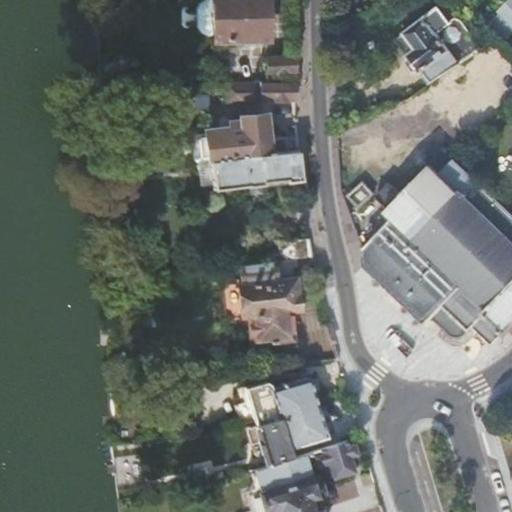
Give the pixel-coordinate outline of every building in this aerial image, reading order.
[(206,37),(214,36),(212,0),(204,1),(195,10),(196,28),(206,37)] [(267,39),(265,0),(212,0),(214,36),(214,41),(267,39)] [(511,0),(507,0),(500,9),(511,18),(511,0)] [(440,5),(409,26),(420,43),(442,28),(451,22),(440,5)] [(451,22),(442,28),(453,44),(471,30),(464,19),(456,19),(451,22)] [(471,30),(453,44),(463,59),(498,35),(483,22),(471,30)] [(400,32),(411,49),(420,43),(409,26),(400,32)] [(420,43),(411,49),(410,56),(414,63),(417,65),(424,67),(433,80),(463,59),(453,44),(442,28),(420,43)] [(295,74),(294,54),(264,56),(263,60),(262,63),(262,67),(262,70),(264,73),(265,75),(295,74)] [(226,83),(227,98),(255,97),(255,82),(226,83)] [(265,82),(265,101),(296,101),(295,83),(265,82)] [(211,125),(213,157),(286,151),(285,137),(267,138),(265,116),(242,117),(243,123),(211,125)] [(201,158),(203,182),(215,182),(216,187),(264,183),(264,181),(286,179),(287,181),(302,180),(299,150),(286,151),(213,157),(201,158)] [(394,218),(363,248),(364,265),(425,323),(427,321),(433,327),(438,322),(450,334),(451,334),(452,335),(453,335),(454,336),(455,336),(456,336),(457,336),(458,336),(459,336),(460,336),(461,336),(462,335),(463,335),(464,334),(465,334),(466,333),(467,333),(473,326),(492,344),(505,332),(506,333),(511,327),(511,212),(457,160),(456,159),(439,175),(431,167),(421,177),(404,195),(393,184),(378,198),(390,209),(387,212),(394,218)] [(360,208),(376,195),(366,183),(350,196),(360,208)] [(298,257),(312,256),(309,239),(279,242),(281,259),(297,257),(298,257)] [(298,257),(297,257),(298,268),(305,272),(306,272),(315,271),(312,256),(298,257)] [(277,282),(294,280),(293,270),(295,268),(298,268),(297,257),(281,259),(275,259),(277,282)] [(278,342),(292,340),(290,317),(289,310),(298,309),(297,297),(296,297),(294,280),(277,282),(275,259),(244,262),(246,283),(249,313),(250,313),(253,344),(269,342),(270,344),(278,343),(278,342)] [(242,382),(251,414),(316,402),(307,372),(269,381),(267,378),(264,376),(242,382)] [(251,414),(262,458),(288,452),(286,443),(324,432),(316,402),(251,414)] [(249,461),(257,487),(244,491),(251,511),(326,511),(325,506),(314,508),(311,498),(317,496),(312,477),(307,479),(304,470),(323,465),(325,470),(331,474),(348,470),(354,462),(353,459),(355,458),(351,443),(350,441),(347,440),(345,439),(288,452),(262,458),(249,461)]
